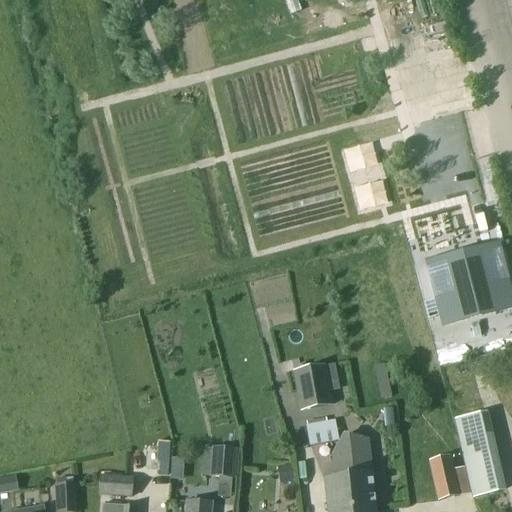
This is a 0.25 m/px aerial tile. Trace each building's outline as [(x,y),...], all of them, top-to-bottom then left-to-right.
[(408,0),(411,9),(444,0),(408,0)] [(469,90),(425,101),(429,116),(473,105),(469,90)] [(511,263),(503,230),(437,247),(460,336),(511,322),(511,263)] [(375,368),(382,400),(392,398),(386,365),(375,368)] [(294,374),(301,413),(332,407),(324,368),(294,374)] [(395,428),(393,411),(383,412),(385,429),(395,428)] [(487,413),(479,415),(498,494),(498,495),(505,493),(487,413)] [(454,421),(472,499),(498,494),(479,415),(454,421)] [(332,421),(305,426),(309,445),(336,440),(332,421)] [(323,481),(326,511),(359,511),(375,510),(367,441),(366,440),(343,435),(331,457),(334,479),(323,481)] [(232,482),(236,482),(238,451),(212,449),(209,479),(220,480),(232,482)] [(429,463),(438,503),(460,498),(451,458),(429,463)] [(160,464),(159,476),(168,477),(169,464),(160,464)] [(292,466),(278,468),(281,486),(295,484),(292,466)] [(14,477),(0,479),(0,494),(17,491),(14,477)] [(99,497),(132,500),(133,481),(100,478),(99,497)] [(74,511),(73,487),(56,488),(57,511),(74,511)] [(211,511),(212,505),(186,503),(185,511),(211,511)]
